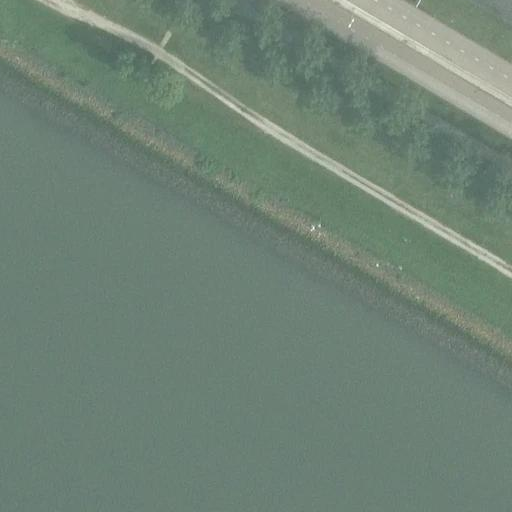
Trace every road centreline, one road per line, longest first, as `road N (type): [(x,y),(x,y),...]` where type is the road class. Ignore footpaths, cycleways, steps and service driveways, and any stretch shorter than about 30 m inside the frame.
road 1 (unclassified): [(296,0),(511,126)]
road 2 (unclassified): [(511,82),(371,0)]
